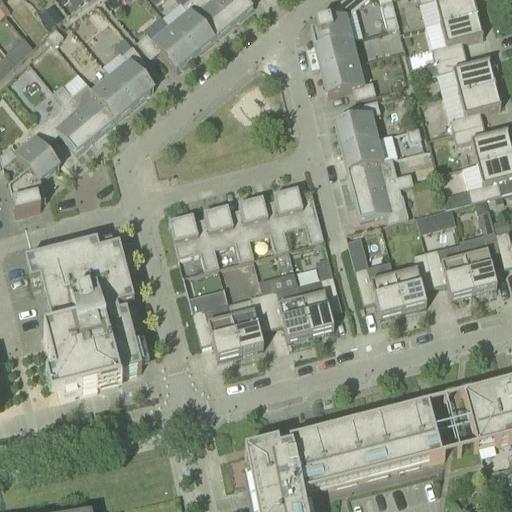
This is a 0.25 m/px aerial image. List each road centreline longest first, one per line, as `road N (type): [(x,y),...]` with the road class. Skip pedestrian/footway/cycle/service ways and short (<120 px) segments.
road 1 (residential): [(186,416),(511,333)]
road 2 (residential): [(135,210),(124,163),(280,32)]
road 3 (residential): [(186,416),(135,210)]
road 4 (residential): [(0,463),(186,416)]
road 5 (residential): [(135,210),(315,163)]
road 6 (residential): [(315,163),(280,32)]
